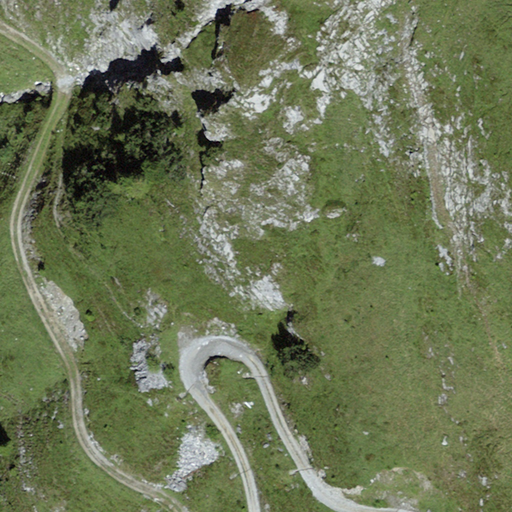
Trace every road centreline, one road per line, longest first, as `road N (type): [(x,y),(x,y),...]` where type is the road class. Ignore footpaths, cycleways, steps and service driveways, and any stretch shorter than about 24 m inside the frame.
road 1 (track): [(172,511),(80,423),(62,355),(14,259),(11,210),(59,106),(54,65),(0,27)]
road 2 (track): [(254,511),(236,449),(189,383),(197,346),(231,344),(256,362),(280,425),(331,504),(374,511)]
